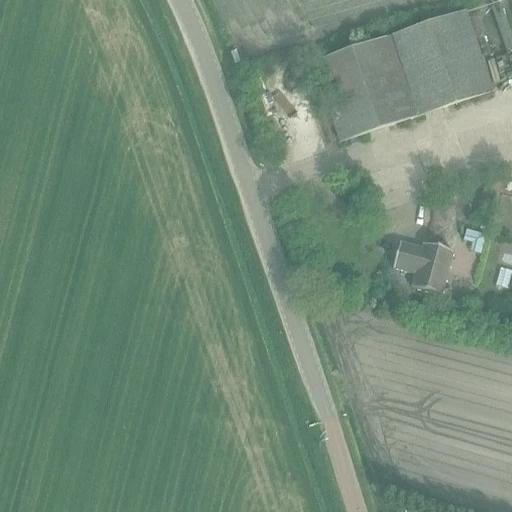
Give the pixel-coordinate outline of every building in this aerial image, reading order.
[(466,16),(314,68),(340,144),(492,93),(466,16)] [(274,110),(263,114),(268,132),(280,129),(274,110)] [(372,188),(378,204),(421,189),(415,173),(372,188)] [(511,197),(504,196),(499,238),(509,239),(511,213),(511,197)] [(441,298),(448,275),(453,254),(424,246),(423,252),(400,246),(393,271),(416,277),(412,291),(441,298)]
